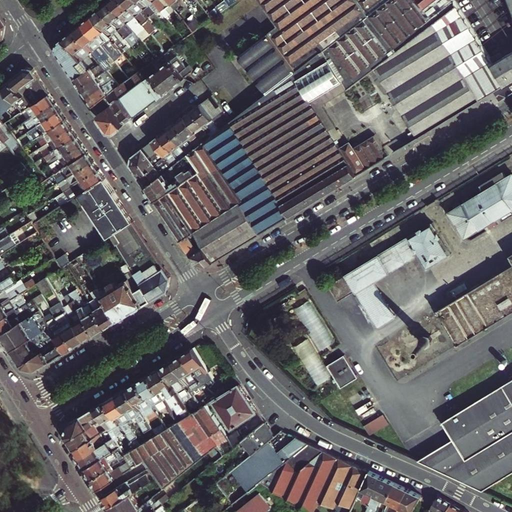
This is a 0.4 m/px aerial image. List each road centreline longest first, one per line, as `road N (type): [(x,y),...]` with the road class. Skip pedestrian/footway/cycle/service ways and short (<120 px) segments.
road 1 (tertiary): [(511,103),(199,293)]
road 2 (residential): [(211,311),(293,411),(495,511)]
road 3 (tertiary): [(211,311),(511,129)]
road 4 (tertiary): [(35,420),(211,311)]
road 5 (tertiary): [(199,293),(22,400)]
road 6 (tertiary): [(110,154),(199,293)]
road 7 (tertiary): [(33,37),(110,154)]
road 8 (residential): [(110,154),(205,77)]
